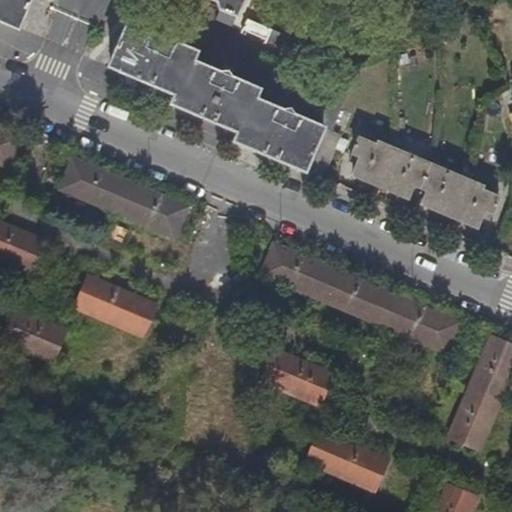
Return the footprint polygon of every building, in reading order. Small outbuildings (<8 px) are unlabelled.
[(0,0),(0,27),(21,36),(27,21),(32,11),(36,0),(0,0)] [(218,29),(232,36),(246,0),(197,0),(197,1),(218,10),(222,18),(218,29)] [(125,50),(121,61),(114,76),(180,104),(176,114),(240,142),(235,152),(307,183),(326,137),(259,109),(262,101),(193,71),(198,61),(132,33),(125,50)] [(0,138),(0,175),(12,180),(25,149),(0,138)] [(363,166),(355,184),(407,206),(412,194),(428,200),(423,210),(479,233),(485,219),(493,222),(500,204),(482,196),(483,194),(475,190),(479,180),(466,175),(462,185),(402,160),(407,149),(395,144),(391,154),(378,149),(377,153),(360,146),(353,162),(363,166)] [(76,169),(62,201),(178,251),(192,220),(76,169)] [(0,231),(0,266),(33,281),(46,251),(0,231)] [(279,256),(265,287),(446,366),(460,334),(279,256)] [(161,318),(91,287),(78,316),(148,347),(161,318)] [(18,318),(4,348),(58,372),(72,342),(18,318)] [(511,354),(491,345),(447,445),(479,459),(511,383),(511,354)] [(278,359),(266,388),(326,414),(338,385),(278,359)] [(323,439),(310,468),(376,497),(389,468),(323,439)] [(452,493),(443,511),(476,511),(480,505),(452,493)]
